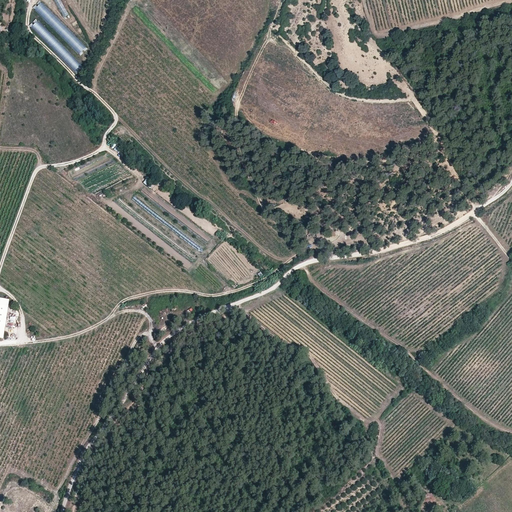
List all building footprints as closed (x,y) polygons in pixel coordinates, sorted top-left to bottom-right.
[(60,0),(54,0),(63,18),(68,16),(60,0)] [(41,2),(34,9),(53,28),(60,22),(41,2)] [(38,19),(30,25),(51,50),(55,47),(52,44),(56,41),(38,19)] [(72,39),(74,42),(71,44),(77,54),(85,49),(78,36),(72,39)] [(69,52),(63,55),(61,52),(60,52),(71,73),(81,68),(74,55),(71,56),(69,52)] [(0,299),(0,338),(3,339),(9,301),(0,299)]
